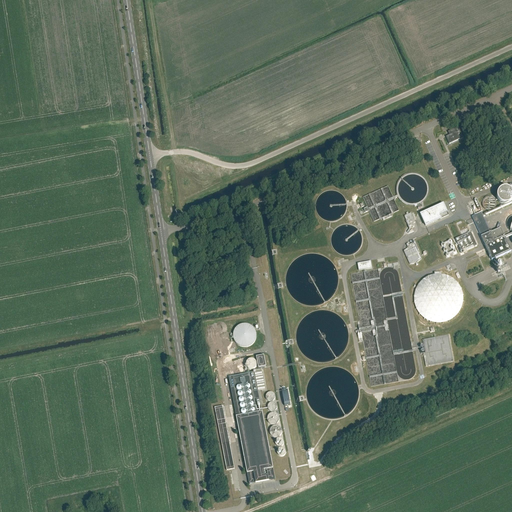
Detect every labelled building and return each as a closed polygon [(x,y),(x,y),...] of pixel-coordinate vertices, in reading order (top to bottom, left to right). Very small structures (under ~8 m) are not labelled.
[(463,139),(458,128),(454,130),(450,132),(451,135),(445,137),(449,145),(459,140),(463,139)] [(365,213),(371,211),(376,221),(399,209),(387,186),(366,197),(369,204),(363,208),(365,213)] [(511,192),(511,191),(509,190),(508,189),(506,189),(505,188),(503,189),(501,189),(500,190),(499,191),(498,193),(497,194),(497,196),(497,197),(497,199),(497,200),(498,202),(499,203),(500,204),(502,205),(504,205),(506,205),(507,205),(509,204),(510,204),(511,203),(511,202),(511,201),(511,192)] [(495,206),(495,204),(495,203),(495,202),(494,200),(493,199),(492,199),(491,198),(490,198),(488,198),(486,199),(484,200),(484,201),(483,202),(483,203),(483,205),(483,206),(483,207),(484,208),(485,209),(486,210),(487,210),(488,211),(489,211),(491,210),(492,210),(493,209),(494,209),(494,208),(495,207),(495,206)] [(424,213),(420,215),(425,226),(429,225),(440,219),(439,216),(446,212),(443,205),(424,213)] [(414,224),(415,223),(411,214),(409,215),(408,213),(406,214),(407,216),(404,217),(406,221),(409,230),(410,230),(410,228),(412,227),(412,228),(414,227),(413,224),(414,224)] [(471,217),(491,261),(511,252),(500,229),(492,233),(491,231),(489,232),(481,213),(471,217)] [(457,239),(463,253),(477,247),(471,233),(457,239)] [(404,252),(410,265),(415,264),(416,266),(418,265),(417,263),(421,260),(419,254),(419,253),(414,241),(413,242),(414,244),(409,246),(409,244),(406,245),(408,249),(407,249),(404,252)] [(370,262),(357,264),(358,271),(360,271),(371,269),(370,262)] [(463,302),(463,299),(463,297),(462,295),(462,292),(461,290),(460,288),(458,285),(457,284),(455,281),(453,280),(451,278),(448,277),(446,276),(443,275),(441,275),(438,275),(434,275),(432,276),(429,277),(426,278),(424,279),(422,281),(420,283),(418,286),(416,289),(415,291),(414,295),(414,298),(414,300),(414,302),(415,305),(415,307),(416,310),(418,313),(420,315),(422,317),(423,319),(426,320),(429,322),(430,323),(434,323),(436,324),(439,324),(443,323),(446,323),(448,322),(452,320),(454,318),(456,317),(457,315),(458,313),(460,311),(461,309),(462,305),(463,302)] [(243,348),(244,348),(245,348),(246,348),(247,348),(248,347),(249,347),(250,347),(251,346),(252,345),(253,344),(254,344),(254,343),(255,342),(255,341),(256,340),(256,339),(256,338),(256,337),(256,336),(256,335),(256,334),(256,333),(256,332),(255,331),(255,330),(254,329),(253,328),(252,327),(251,327),(251,326),(250,326),(249,325),(248,325),(247,325),(246,324),(245,324),(244,324),(243,325),(242,325),(241,325),(240,326),(239,326),(238,327),(237,327),(236,328),(236,329),(235,329),(235,330),(234,331),(234,332),(233,333),(233,334),(233,335),(233,336),(233,337),(233,338),(233,339),(234,340),(234,341),(235,342),(235,343),(236,344),(237,345),(238,346),(239,346),(240,347),(241,347),(242,347),(243,348)] [(423,354),(426,367),(454,362),(449,336),(422,340),(425,353),(423,354)] [(258,368),(266,367),(264,356),(256,357),(258,368)] [(246,365),(246,366),(246,367),(247,368),(248,369),(249,370),(250,370),(251,370),(252,370),(253,370),(254,370),(254,369),(255,369),(255,368),(256,368),(256,367),(256,366),(257,366),(257,365),(257,364),(256,364),(256,363),(256,362),(255,362),(255,361),(254,361),(254,360),(253,360),(252,360),(251,360),(250,360),(249,360),(248,361),(247,362),(246,363),(246,364),(246,365)] [(237,422),(238,427),(240,438),(249,484),(274,480),(275,479),(258,390),(265,389),(261,368),(254,370),(254,372),(228,377),(231,392),(234,404),(237,422)] [(275,398),(275,397),(275,396),(275,395),(274,395),(274,394),(273,394),(273,393),(272,393),(271,393),(270,393),(269,393),(268,393),(268,394),(267,394),(267,395),(266,395),(266,396),(266,397),(266,398),(266,399),(266,400),(267,400),(267,401),(268,401),(268,402),(269,402),(270,402),(271,402),(272,402),(273,402),(273,401),(274,401),(274,400),(275,400),(275,399),(275,398)] [(268,407),(268,408),(268,409),(268,410),(269,410),(269,411),(270,411),(270,412),(271,412),(272,412),(273,412),(274,412),(275,412),(275,411),(276,411),(276,410),(277,410),(277,409),(277,408),(277,407),(277,406),(277,405),(276,405),(276,404),(275,404),(275,403),(274,403),(273,403),(272,403),(271,403),(270,403),(270,404),(269,404),(269,405),(268,405),(268,406),(268,407)] [(234,469),(223,407),(215,408),(227,471),(234,469)] [(272,425),(273,425),(274,425),(275,425),(275,424),(276,424),(277,424),(277,423),(278,423),(278,422),(279,421),(279,420),(279,419),(279,418),(279,417),(279,416),(278,416),(278,415),(278,414),(277,414),(276,413),(275,413),(274,413),(273,413),(272,413),(271,413),(270,413),(270,414),(269,414),(269,415),(268,415),(268,416),(268,417),(267,417),(267,418),(267,419),(267,420),(268,421),(268,422),(269,423),(270,424),(271,424),(272,425)] [(270,431),(270,432),(270,433),(270,434),(270,435),(271,435),(271,436),(272,436),(272,437),(273,437),(274,437),(275,438),(276,438),(277,438),(277,437),(278,437),(279,437),(280,436),(280,435),(281,435),(281,434),(282,433),(282,432),(282,431),(282,430),(281,430),(281,429),(281,428),(280,428),(280,427),(279,427),(279,426),(278,426),(277,426),(276,426),(275,426),(274,426),(273,426),(272,427),(271,427),(271,428),(270,429),(270,430),(270,431)] [(279,447),(280,447),(281,447),(282,447),(282,446),(283,446),(283,445),(284,445),(284,444),(284,443),(284,442),(284,441),(283,441),(283,440),(282,439),(281,439),(281,438),(280,438),(279,438),(278,438),(278,439),(277,439),(276,440),(276,441),(275,441),(275,442),(275,443),(275,444),(275,445),(276,445),(276,446),(277,446),(277,447),(278,447),(279,447)] [(277,452),(277,453),(277,454),(278,455),(278,456),(279,456),(280,457),(281,457),(282,457),(283,457),(284,456),(285,456),(285,455),(285,454),(286,454),(286,453),(286,452),(286,451),(285,451),(285,450),(285,449),(284,449),(283,449),(283,448),(282,448),(281,448),(280,448),(280,449),(279,449),(278,449),(278,450),(277,451),(277,452)]
